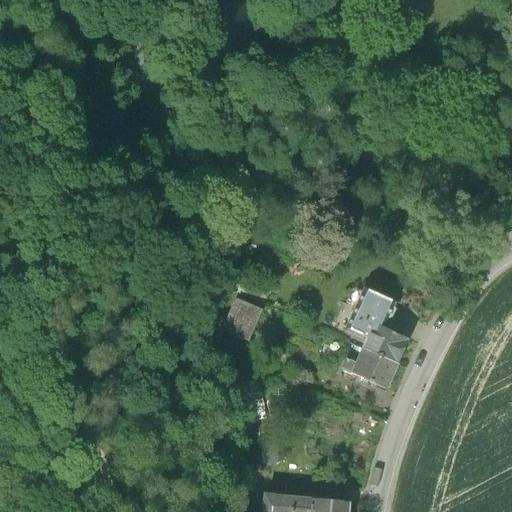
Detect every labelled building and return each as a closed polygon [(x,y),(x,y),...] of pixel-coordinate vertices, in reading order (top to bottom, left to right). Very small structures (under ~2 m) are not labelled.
[(245,280),(239,295),(263,306),(270,292),(245,280)] [(345,330),(366,339),(372,326),(381,330),(385,320),(390,318),(393,310),(391,306),(392,303),(363,290),(345,330)] [(261,312),(236,301),(223,333),(226,335),(221,346),(242,355),(261,312)] [(406,340),(381,330),(372,326),(366,339),(361,351),(395,366),(406,340)] [(395,366),(361,351),(355,365),(346,361),(342,371),(384,390),(395,366)] [(257,383),(233,388),(240,423),(265,418),(257,383)] [(212,402),(203,404),(207,428),(218,426),(212,402)] [(277,436),(261,436),(261,464),(277,464),(277,436)] [(254,464),(241,443),(224,454),(237,474),(236,475),(227,476),(230,500),(250,499),(250,475),(254,464)] [(345,511),(347,502),(264,496),(262,511),(345,511)]
